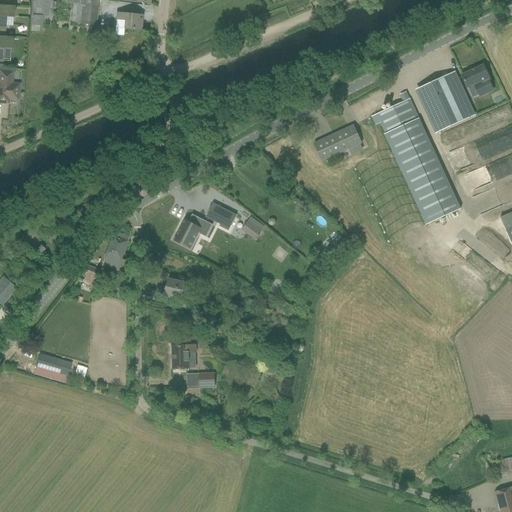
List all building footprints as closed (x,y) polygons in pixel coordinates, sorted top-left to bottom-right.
[(32,0),(32,13),(31,15),(47,17),(48,0),(32,0)] [(72,9),(71,24),(96,26),(98,0),(61,0),(61,4),(70,4),(69,9),(72,9)] [(0,31),(4,31),(5,26),(5,17),(13,18),(14,7),(6,6),(0,5),(0,31)] [(141,16),(131,15),(115,13),(114,28),(139,31),(141,16)] [(0,62),(2,62),(3,57),(4,48),(11,49),(12,38),(0,36),(0,62)] [(480,97),(493,91),(488,81),(490,80),(483,66),(462,76),(467,88),(474,84),(480,97)] [(11,84),(12,82),(12,72),(0,70),(0,103),(8,104),(8,100),(18,101),(19,85),(11,84)] [(454,72),(421,87),(441,131),(474,116),(454,72)] [(407,94),(401,97),(403,103),(409,100),(407,94)] [(377,115),(372,117),(376,125),(380,123),(382,127),(388,139),(401,168),(427,224),(460,209),(434,153),(409,100),(403,103),(377,115)] [(353,126),(314,144),(322,162),(361,144),(353,126)] [(511,137),(485,142),(487,153),(507,149),(507,148),(511,146),(511,137)] [(213,204),(206,217),(220,224),(221,225),(223,221),(231,225),(236,216),(213,204)] [(157,210),(150,231),(166,237),(174,210),(166,208),(164,212),(157,210)] [(511,245),(511,212),(500,218),(511,245)] [(185,220),(174,241),(190,249),(198,233),(206,236),(211,225),(212,226),(212,225),(192,215),(189,222),(185,220)] [(255,226),(248,235),(255,240),(261,232),(262,231),(255,226)] [(102,265),(118,271),(120,266),(118,266),(126,242),(112,236),(102,265)] [(339,237),(325,251),(328,254),(331,257),(332,257),(346,243),(343,240),(339,237)] [(44,250),(40,246),(34,254),(38,257),(44,250)] [(99,271),(97,270),(87,267),(84,275),(85,275),(83,281),(94,285),(99,271)] [(2,279),(0,281),(0,303),(2,305),(15,289),(2,279)] [(169,280),(165,295),(181,298),(184,284),(169,280)] [(197,303),(180,299),(178,308),(195,312),(194,313),(197,313),(196,316),(208,318),(211,303),(197,300),(197,303)] [(215,330),(200,329),(200,338),(214,338),(215,330)] [(196,346),(188,346),(172,346),(173,369),(189,369),(188,354),(197,353),(196,346)] [(39,355),(36,367),(34,374),(68,383),(70,377),(68,376),(70,368),(56,364),(57,360),(39,355)] [(77,366),(73,377),(80,379),(83,368),(77,366)] [(214,374),(199,375),(199,387),(214,386),(214,374)] [(511,473),(511,457),(501,460),(504,475),(511,473)] [(511,511),(511,487),(496,492),(500,511),(511,511)]
